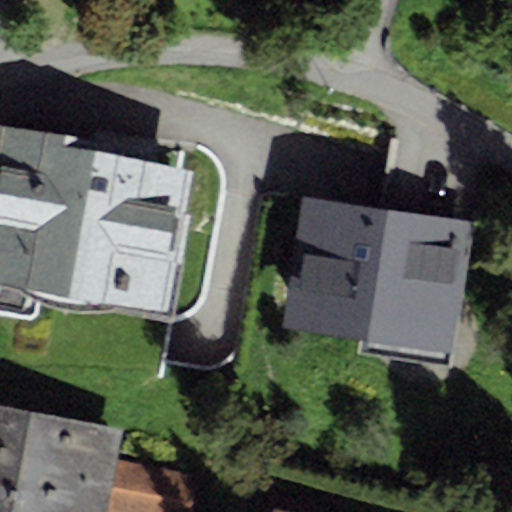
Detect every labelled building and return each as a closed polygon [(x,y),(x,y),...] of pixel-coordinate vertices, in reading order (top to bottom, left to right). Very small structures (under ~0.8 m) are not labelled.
[(125,147),(0,123),(0,282),(165,314),(175,263),(181,264),(191,212),(185,211),(193,169),(124,156),(125,147)] [(378,206),(301,195),(282,329),(454,351),(478,173),(414,144),(390,136),(378,206)] [(0,511),(104,511),(115,458),(121,430),(0,405),(0,511)] [(194,511),(202,476),(115,458),(104,511),(194,511)] [(265,506),(272,508),(271,511),(321,511),(323,505),(268,494),(265,506)]
